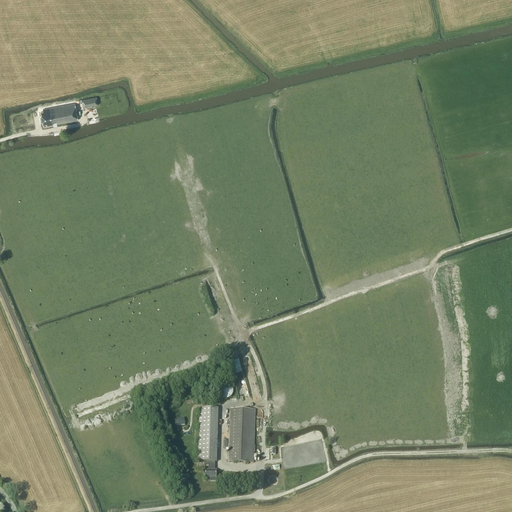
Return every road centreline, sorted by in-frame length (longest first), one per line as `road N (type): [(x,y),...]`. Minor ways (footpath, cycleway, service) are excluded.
road 1 (track): [(242,334),(511,229)]
road 2 (track): [(258,497),(366,455),(511,451)]
road 3 (track): [(261,469),(259,370),(216,273)]
